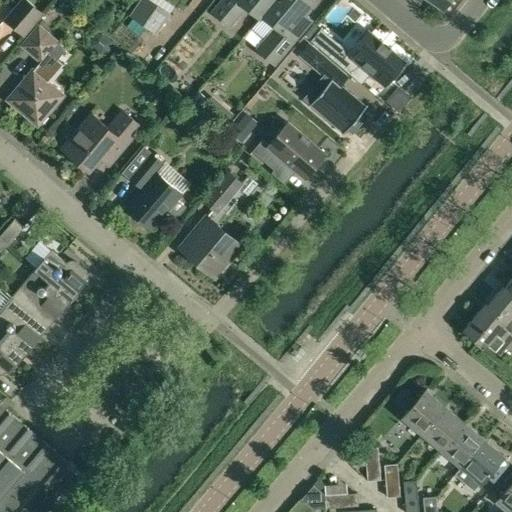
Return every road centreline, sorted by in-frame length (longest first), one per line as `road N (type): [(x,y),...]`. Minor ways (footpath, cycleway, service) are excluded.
road 1 (residential): [(381,118),(205,321)]
road 2 (residential): [(263,511),(419,328)]
road 3 (residential): [(138,268),(0,152)]
road 4 (residential): [(25,399),(138,268)]
road 5 (residential): [(419,328),(511,218)]
road 6 (residential): [(511,406),(419,328)]
